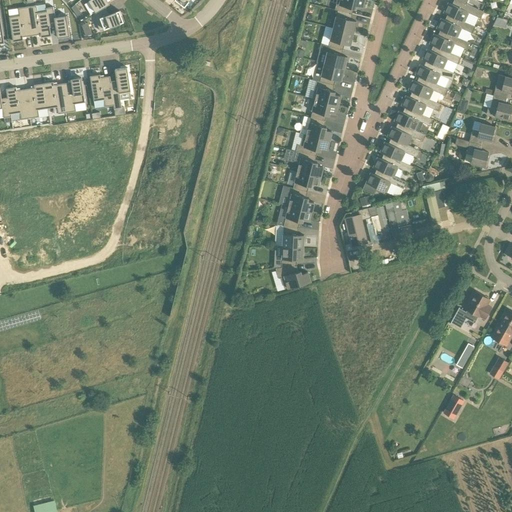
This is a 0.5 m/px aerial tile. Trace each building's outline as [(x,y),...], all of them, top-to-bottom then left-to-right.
[(88,0),(96,12),(105,7),(110,4),(107,0),(88,0)] [(365,0),(338,0),(336,10),(339,11),(352,14),(353,14),(350,14),(352,8),(356,9),(357,6),(364,8),(365,0)] [(484,12),(467,4),(457,0),(454,0),(451,7),(448,5),(444,13),(448,15),(464,23),(468,14),(481,19),(484,12)] [(77,16),(78,16),(82,13),(76,4),(72,8),(77,16)] [(37,5),(28,7),(32,36),(41,34),(41,38),(51,36),(50,27),(47,11),(38,13),(37,5)] [(20,15),(10,17),(13,42),(24,40),(23,37),(32,36),(28,7),(18,8),(20,15)] [(54,7),(46,8),(47,11),(50,27),(56,26),(58,38),(70,36),(67,16),(55,17),(54,7)] [(96,12),(93,13),(100,31),(124,22),(120,10),(108,15),(105,7),(96,12)] [(352,14),(339,11),(334,29),(354,33),(357,22),(349,20),(350,14),(352,15),(352,14)] [(477,28),(464,23),(448,15),(444,23),(441,21),(437,29),(441,30),(457,38),(459,34),(461,30),(474,36),(477,28)] [(88,23),(82,25),(86,36),(92,34),(88,23)] [(354,33),(334,29),(330,46),(343,50),(344,49),(342,49),(343,43),(351,45),(354,33)] [(470,44),(457,38),(441,30),(437,38),(434,36),(430,44),(434,46),(450,53),(452,49),(454,45),(467,50),(470,44)] [(343,50),(330,46),(325,64),(345,69),(348,57),(340,55),(341,50),(343,50)] [(463,59),(450,53),(434,46),(430,53),(427,52),(423,60),(426,61),(443,69),(445,64),(447,60),(460,66),(463,59)] [(456,75),(443,69),(426,61),(423,69),(419,67),(416,75),(419,77),(436,84),(440,75),(453,81),(456,75)] [(345,69),(325,64),(320,82),(335,85),(333,84),(334,79),(342,81),(345,69)] [(111,82),(114,105),(114,109),(122,108),(120,93),(131,91),(128,67),(115,69),(117,81),(111,82)] [(468,69),(465,74),(471,77),(474,71),(468,69)] [(100,75),(90,76),(94,101),(104,99),(105,107),(114,105),(111,82),(110,76),(104,77),(101,78),(101,76),(100,75)] [(72,82),(63,84),(67,112),(76,111),(75,104),(85,102),(81,77),(71,79),(72,82)] [(449,90),(436,84),(419,77),(416,84),(412,83),(409,91),(413,92),(429,100),(433,91),(446,97),(449,90)] [(494,95),(507,99),(509,93),(511,93),(511,78),(505,77),(503,84),(497,82),(495,91),(494,95)] [(310,79),(305,95),(312,97),(317,81),(310,79)] [(334,86),(335,85),(320,82),(318,81),(313,98),(339,105),(341,96),(335,95),(335,92),(331,91),(332,85),(334,86)] [(53,82),(44,83),(48,108),(57,107),(58,114),(67,112),(63,84),(54,85),(53,82)] [(35,88),(26,89),(30,118),(39,117),(38,110),(48,108),(44,83),(34,85),(35,88)] [(0,87),(0,108),(2,108),(4,118),(11,117),(12,117),(11,114),(8,98),(2,99),(0,87)] [(16,87),(6,89),(8,98),(11,114),(20,112),(21,120),(30,118),(26,89),(20,90),(17,91),(17,89),(16,87)] [(442,105),(429,100),(413,92),(409,100),(405,98),(402,106),(405,108),(422,115),(426,106),(439,112),(442,105)] [(455,93),(453,99),(459,102),(462,96),(455,93)] [(511,105),(506,104),(507,99),(494,95),(491,107),(489,107),(487,115),(510,120),(511,112),(511,105)] [(337,114),(339,105),(313,98),(310,110),(313,111),(311,117),(326,120),(324,120),(325,114),(330,115),(330,113),(337,114)] [(435,121),(422,115),(405,108),(402,115),(398,114),(395,122),(398,123),(415,131),(419,122),(432,128),(435,121)] [(449,109),(446,115),(453,118),(455,112),(449,109)] [(307,135),(330,141),(332,132),(326,130),(327,127),(322,126),(324,120),(326,121),(326,120),(311,117),(307,135)] [(469,142),(483,145),(484,140),(492,142),(496,127),(474,122),(469,142)] [(428,136),(415,131),(398,123),(395,131),(391,129),(388,137),(391,139),(408,146),(412,137),(425,143),(428,136)] [(276,134),(277,134),(282,136),(284,129),(279,127),(278,127),(276,134)] [(321,148),(328,150),(330,141),(307,135),(304,146),(298,144),(297,151),(317,156),(315,155),(316,150),(321,151),(321,148)] [(420,152),(408,146),(391,139),(388,146),(384,145),(380,152),(384,154),(401,162),(405,153),(418,157),(420,152)] [(483,145),(469,142),(457,139),(455,145),(468,149),(464,162),(486,167),(489,153),(481,151),(483,145)] [(90,174),(114,182),(118,167),(114,166),(115,162),(109,160),(111,152),(90,149),(88,154),(95,156),(90,174)] [(315,156),(317,156),(297,151),(295,158),(301,159),(298,170),(321,176),(323,167),(317,165),(318,163),(313,162),(315,156)] [(414,168),(401,162),(384,154),(381,162),(377,160),(373,168),(377,170),(377,169),(394,177),(400,180),(404,171),(411,174),(414,168)] [(407,182),(400,180),(394,177),(377,169),(377,170),(373,177),(370,176),(366,183),(376,188),(375,190),(384,194),(385,192),(386,193),(391,183),(403,189),(407,182)] [(312,184),(319,185),(321,176),(298,170),(294,188),(308,192),(308,191),(306,191),(307,185),(312,186),(312,184)] [(428,174),(426,175),(425,179),(427,182),(430,182),(433,181),(434,177),(432,174),(428,174)] [(11,195),(2,197),(5,214),(31,209),(28,192),(26,193),(23,178),(9,181),(11,195)] [(422,194),(442,189),(440,181),(422,186),(422,194)] [(286,205),(289,206),(312,212),(314,203),(308,201),(309,198),(304,197),(306,191),(308,192),(294,188),(292,194),(288,193),(286,205)] [(447,190),(446,190),(441,191),(441,192),(443,201),(449,200),(447,190)] [(438,209),(445,207),(443,201),(441,192),(441,191),(433,193),(438,209)] [(68,194),(54,199),(57,209),(71,204),(68,194)] [(369,196),(360,198),(362,206),(371,204),(369,196)] [(400,235),(412,232),(407,210),(402,211),(400,201),(393,203),(400,235)] [(303,219),(310,221),(312,212),(289,206),(284,227),(299,228),(299,227),(297,227),(298,221),(303,222),(303,219)] [(367,208),(369,218),(364,219),(367,230),(369,230),(373,245),(380,244),(378,235),(383,234),(381,222),(377,208),(377,206),(376,206),(367,208)] [(377,208),(381,222),(383,234),(390,232),(384,207),(377,208)] [(364,244),(357,215),(342,219),(349,247),(364,244)] [(296,228),(299,228),(284,227),(283,246),(304,247),(304,235),(296,235),(296,228)] [(31,236),(20,239),(26,264),(43,260),(41,250),(42,250),(42,248),(47,247),(43,228),(30,231),(31,236)] [(295,259),(303,260),(304,247),(283,246),(282,267),(297,266),(295,266),(295,259)] [(295,266),(297,266),(282,267),(276,268),(279,279),(282,278),(285,289),(311,281),(308,272),(302,274),(301,271),(296,273),(295,266)] [(486,319),(492,308),(486,304),(489,299),(477,292),(475,295),(474,294),(470,301),(471,302),(467,310),(463,317),(475,324),(479,317),(479,316),(486,319)] [(511,334),(511,312),(509,310),(507,313),(506,313),(502,319),(504,320),(499,328),(498,327),(492,338),(505,346),(511,334)] [(469,344),(461,358),(467,361),(474,347),(469,344)] [(494,366),(503,371),(508,363),(499,358),(494,366)] [(464,401),(454,395),(444,413),(454,419),(464,401)] [(57,511),(55,500),(33,506),(34,511),(57,511)]
